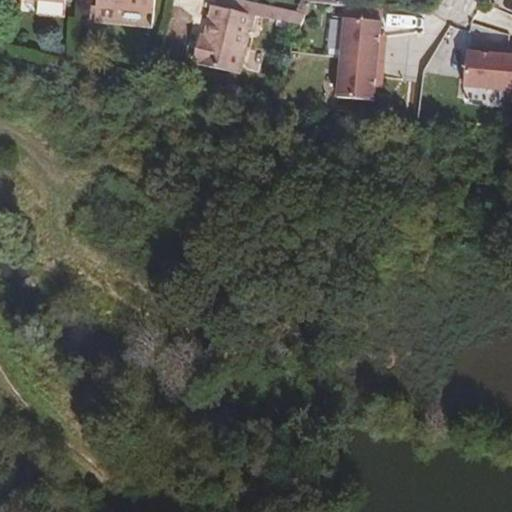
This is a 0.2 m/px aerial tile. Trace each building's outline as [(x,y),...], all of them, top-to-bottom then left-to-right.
[(91,0),(89,16),(146,23),(149,0),(91,0)] [(210,0),(191,58),(231,70),(252,14),(300,29),(307,14),(261,0),(215,0),(216,1),(212,0),(210,0)] [(337,0),(337,6),(349,8),(349,0),(337,0)] [(381,24),(344,21),(337,104),(374,107),(381,24)] [(511,59),(465,58),(464,94),(511,95),(511,59)]
